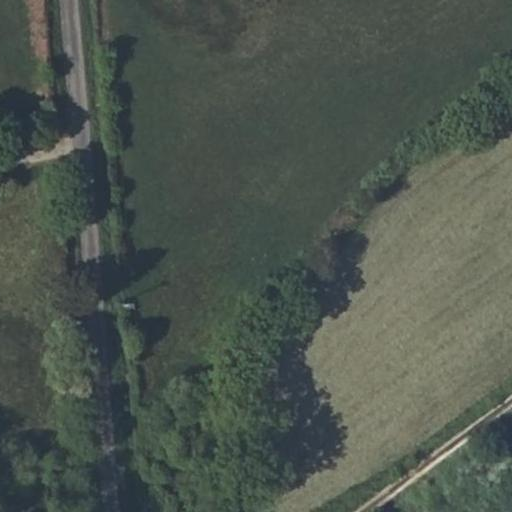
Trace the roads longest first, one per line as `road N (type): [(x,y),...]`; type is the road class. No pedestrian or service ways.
road 1 (unclassified): [(109,511),(67,0)]
road 2 (track): [(359,511),(511,401)]
